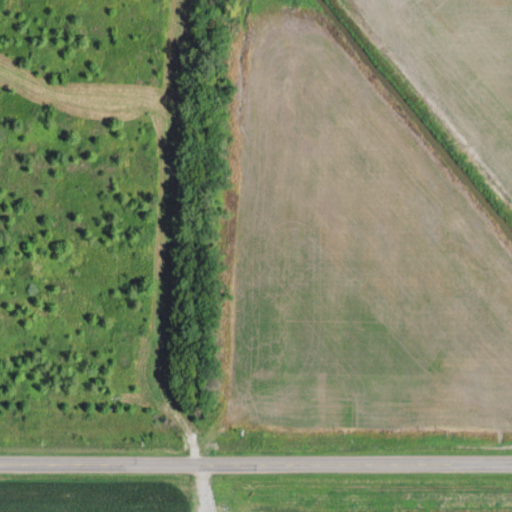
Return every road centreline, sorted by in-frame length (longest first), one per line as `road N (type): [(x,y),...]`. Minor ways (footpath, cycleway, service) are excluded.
road 1 (track): [(190,0),(172,391),(204,465),(202,511)]
road 2 (secondary): [(511,463),(0,465)]
